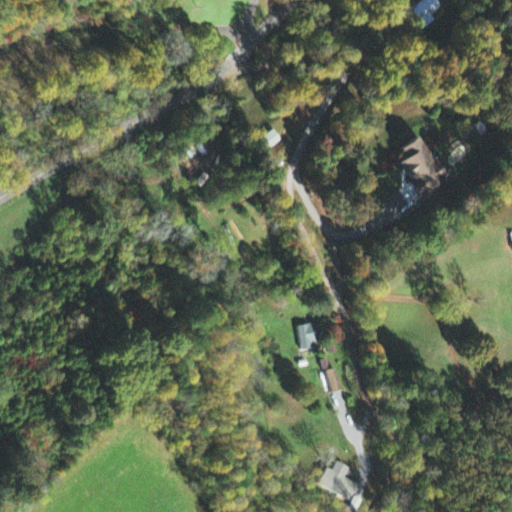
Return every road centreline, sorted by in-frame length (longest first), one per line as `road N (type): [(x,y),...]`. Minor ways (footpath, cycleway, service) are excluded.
road 1 (residential): [(341,64),(341,83),(295,164),(292,186),(347,315),(360,382),(397,444),(386,511)]
road 2 (residential): [(292,0),(213,79),(0,196)]
